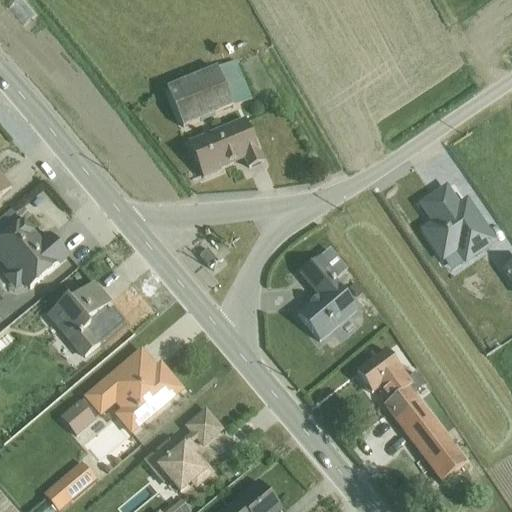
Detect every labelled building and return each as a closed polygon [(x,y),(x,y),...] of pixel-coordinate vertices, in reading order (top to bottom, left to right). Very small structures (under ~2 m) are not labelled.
[(173,82),(186,119),(247,96),(233,59),(173,82)] [(190,143),(201,172),(259,149),(248,121),(190,143)] [(0,200),(11,191),(0,178),(0,200)] [(459,253),(467,266),(499,245),(468,199),(460,205),(447,186),(419,205),(432,224),(421,231),(443,264),(459,253)] [(21,286),(26,292),(69,258),(52,238),(39,249),(32,241),(35,239),(12,212),(0,221),(0,265),(8,275),(3,279),(14,292),(21,286)] [(321,348),(364,309),(339,282),(350,271),(331,250),(300,277),(319,298),(295,319),(321,348)] [(218,263),(207,251),(200,257),(210,269),(218,263)] [(445,267),(454,275),(465,263),(456,255),(445,267)] [(511,265),(502,273),(511,286),(511,265)] [(66,302),(46,319),(81,361),(101,344),(86,325),(109,306),(93,287),(70,307),(66,302)] [(141,353),(84,402),(100,420),(115,407),(120,413),(114,418),(130,436),(182,391),(161,367),(156,371),(141,353)] [(368,382),(445,484),(467,467),(407,387),(417,380),(401,358),(368,382)] [(59,420),(75,440),(98,423),(83,402),(59,420)] [(169,442),(142,464),(162,487),(167,484),(179,498),(191,488),(195,492),(214,476),(198,456),(199,455),(192,446),(195,443),(201,449),(221,432),(205,414),(185,431),(189,436),(175,448),(169,442)] [(80,464),(57,484),(71,500),(94,481),(80,464)] [(235,503),(224,511),(278,511),(281,510),(259,484),(236,504),(235,503)] [(45,501),(32,511),(53,511),(54,511),(45,501)]
